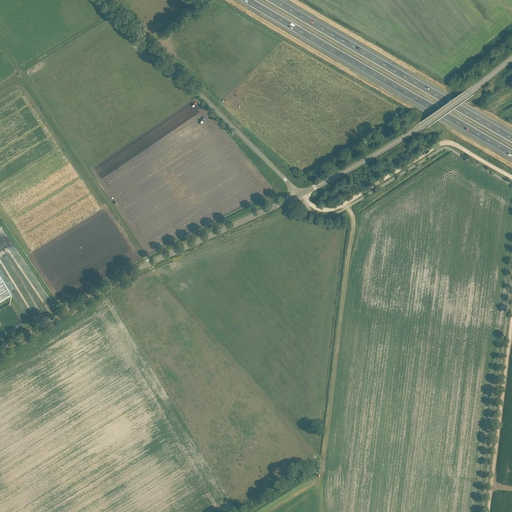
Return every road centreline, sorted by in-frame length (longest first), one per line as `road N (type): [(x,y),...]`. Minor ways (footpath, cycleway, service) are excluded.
road 1 (unclassified): [(0,351),(134,271),(300,194)]
road 2 (motorway): [(248,0),(511,153)]
road 3 (unclassified): [(300,194),(103,0)]
road 4 (motorway): [(511,139),(273,0)]
road 5 (track): [(322,466),(352,219),(343,204)]
road 6 (unclassified): [(300,194),(425,126),(511,59)]
road 7 (track): [(511,177),(447,142),(330,209),(300,194)]
road 8 (track): [(488,511),(511,323)]
